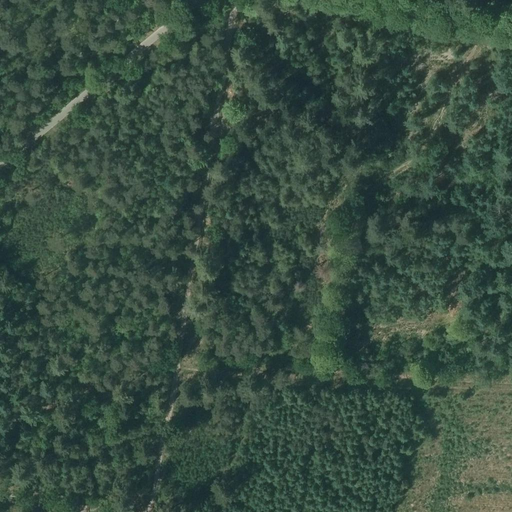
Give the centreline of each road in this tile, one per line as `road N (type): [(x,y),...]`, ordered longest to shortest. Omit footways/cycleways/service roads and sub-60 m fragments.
road 1 (track): [(230,0),(153,511)]
road 2 (unclassified): [(0,164),(200,0)]
road 3 (unclassified): [(393,0),(511,22)]
